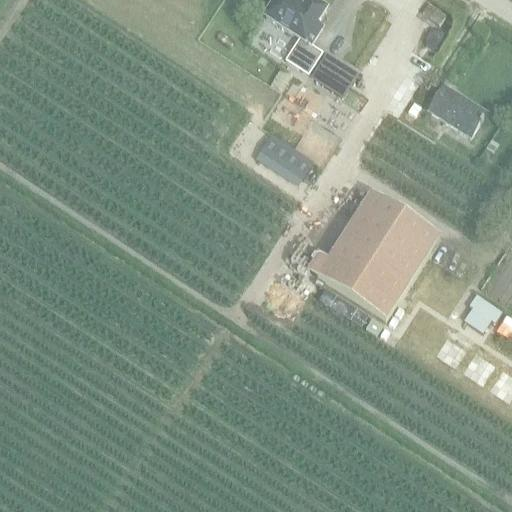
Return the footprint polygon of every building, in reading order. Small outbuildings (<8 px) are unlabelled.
[(326,14),(310,3),(308,6),(299,0),(279,0),(276,5),(273,3),(265,15),(268,17),(266,21),(300,43),(286,64),(309,79),(323,56),(311,49),(323,31),(318,27),(326,14)] [(328,57),(312,83),(344,103),(360,78),(328,57)] [(475,142),(491,116),(448,88),(432,115),(475,142)] [(314,167),(274,141),(264,157),(304,183),(314,167)] [(386,326),(441,241),(372,197),(318,283),(386,326)] [(469,314),(491,328),(497,319),(511,329),(511,305),(485,288),(469,314)]
